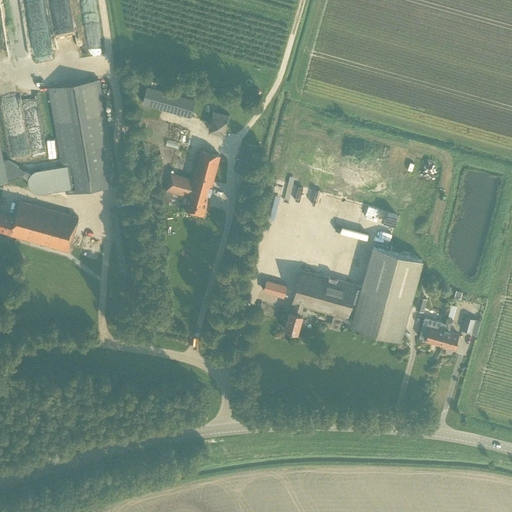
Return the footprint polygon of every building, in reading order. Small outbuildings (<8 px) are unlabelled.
[(41,193),(65,189),(66,193),(116,184),(98,79),(48,87),(61,166),(58,166),(41,169),(40,170),(39,170),(37,170),(36,171),(35,171),(34,172),(33,172),(32,173),(31,173),(31,174),(30,174),(30,175),(29,175),(29,176),(29,177),(28,177),(28,178),(28,179),(28,180),(28,181),(28,182),(28,183),(28,184),(28,185),(28,186),(29,187),(29,188),(30,188),(30,189),(31,189),(31,190),(32,191),(33,191),(33,192),(34,192),(35,193),(36,193),(37,193),(38,193),(39,194),(40,194),(41,193)] [(190,116),(195,99),(147,85),(142,102),(190,116)] [(223,135),(227,119),(229,114),(213,110),(207,131),(223,135)] [(250,176),(258,145),(243,141),(235,172),(250,176)] [(203,214),(219,155),(200,150),(192,178),(170,172),(165,190),(187,196),(184,209),(203,214)] [(0,155),(0,180),(22,176),(28,179),(28,178),(28,177),(29,177),(29,176),(29,175),(30,175),(30,174),(8,159),(1,161),(0,155)] [(68,250),(77,216),(16,200),(11,218),(0,214),(0,229),(8,232),(7,233),(68,250)] [(118,272),(139,269),(130,208),(109,211),(118,272)] [(302,305),(352,319),(351,324),(400,338),(421,258),(372,245),(361,285),(301,269),(292,302),(294,303),(291,313),(289,312),(284,330),(297,333),(302,315),(300,315),(302,305)] [(449,331),(452,318),(454,311),(449,309),(445,322),(439,344),(453,348),(458,333),(449,331)] [(439,344),(445,322),(424,316),(418,337),(425,339),(425,340),(439,344)] [(465,316),(461,330),(471,333),(472,331),(476,332),(480,320),(465,316)]
